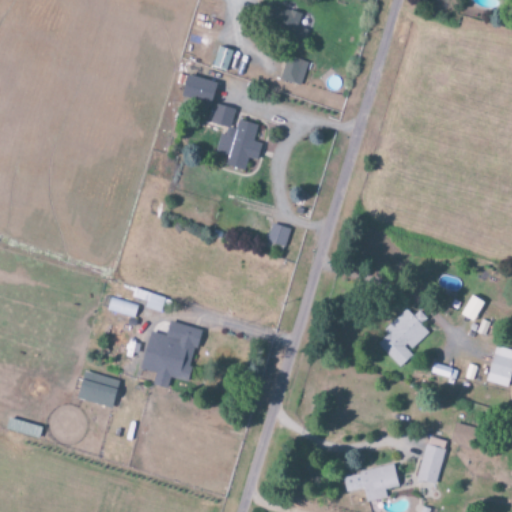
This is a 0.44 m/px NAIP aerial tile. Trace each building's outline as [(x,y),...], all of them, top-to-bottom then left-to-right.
[(301,15),(271,6),(264,30),(303,42),(307,31),(297,28),(301,15)] [(232,51),(217,48),(213,68),(227,71),(232,51)] [(279,80),(299,86),(307,63),(287,57),(279,80)] [(215,84),(185,76),(179,99),(209,106),(215,84)] [(210,125),(223,128),(216,157),(224,159),(223,166),(244,171),(247,159),(256,161),(260,144),(253,143),(256,126),(237,121),(236,130),(230,128),(234,110),(214,106),(210,125)] [(266,243),(285,247),(289,229),(270,225),(266,243)] [(144,309),(160,314),(164,299),(149,294),(144,309)] [(460,317),(473,324),(483,303),(470,297),(460,317)] [(398,368),(413,356),(409,352),(428,334),(419,324),(425,319),(418,312),(412,317),(406,310),(383,331),(387,335),(377,345),(398,368)] [(149,333),(139,370),(155,374),(152,385),(175,391),(178,377),(186,380),(199,331),(168,323),(165,337),(149,333)] [(485,383),(506,389),(511,368),(511,351),(495,347),(485,383)] [(76,400),(110,409),(117,381),(83,373),(76,400)] [(469,447),(472,428),(452,425),(450,444),(469,447)] [(416,482),(435,486),(446,442),(426,438),(416,482)] [(342,476),(344,493),(363,490),(365,503),(385,500),(384,491),(397,489),(394,468),(342,476)]
